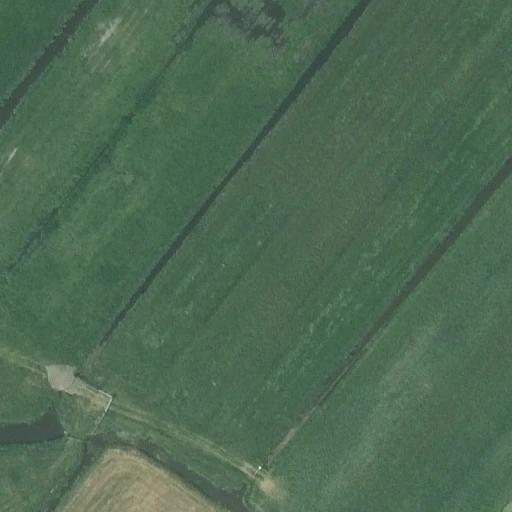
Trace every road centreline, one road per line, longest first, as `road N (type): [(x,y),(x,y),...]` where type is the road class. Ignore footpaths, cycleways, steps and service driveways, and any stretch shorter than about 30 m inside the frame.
road 1 (track): [(0,354),(272,487),(332,467)]
road 2 (track): [(0,508),(53,466),(93,401)]
